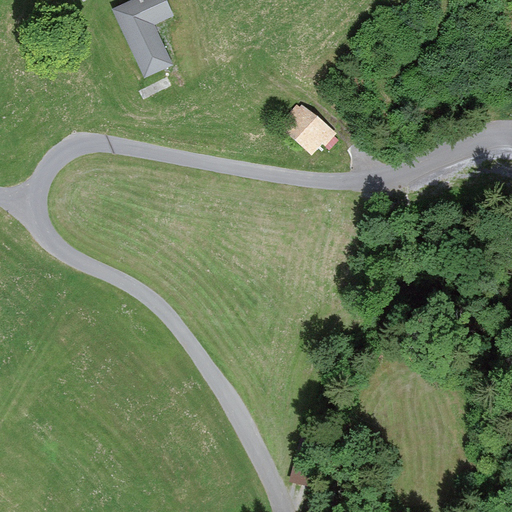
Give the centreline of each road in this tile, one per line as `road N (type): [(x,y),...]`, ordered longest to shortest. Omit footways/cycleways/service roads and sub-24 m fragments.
road 1 (unclassified): [(511,139),(338,181),(82,143),(53,163),(36,199)]
road 2 (unclassified): [(36,199),(44,233),(57,247),(152,298),(170,318),(237,413),(282,511)]
